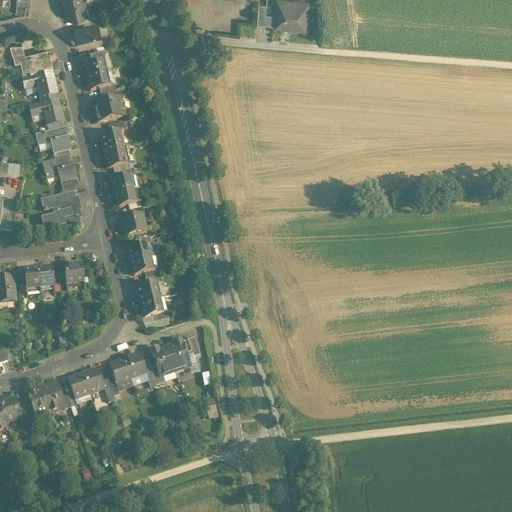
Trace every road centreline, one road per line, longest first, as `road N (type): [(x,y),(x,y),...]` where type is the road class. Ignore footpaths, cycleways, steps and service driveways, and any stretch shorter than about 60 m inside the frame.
road 1 (track): [(511,66),(166,40)]
road 2 (tertiary): [(224,305),(157,0)]
road 3 (residential): [(108,243),(58,36),(36,21),(0,28)]
road 4 (track): [(511,420),(273,445)]
road 5 (residential): [(0,383),(111,337),(119,300),(108,243)]
road 6 (track): [(241,450),(54,511)]
road 7 (tertiary): [(273,445),(224,305)]
road 8 (tertiary): [(224,305),(241,450)]
